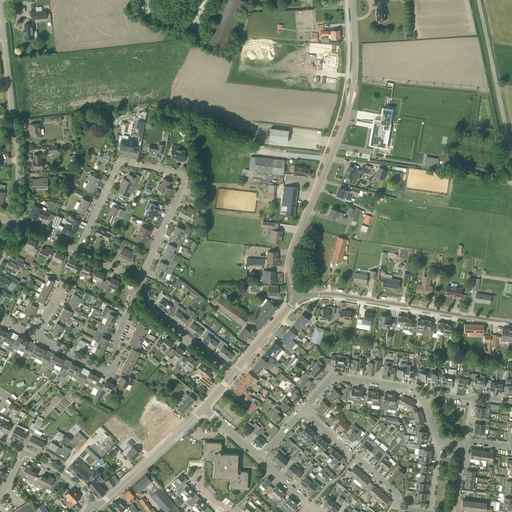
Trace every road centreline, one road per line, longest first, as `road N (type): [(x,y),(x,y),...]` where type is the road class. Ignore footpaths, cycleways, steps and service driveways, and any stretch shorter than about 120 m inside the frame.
road 1 (tertiary): [(299,298),(291,256),(353,86),(352,0)]
road 2 (residential): [(139,278),(183,185),(179,173),(118,164),(77,248)]
road 3 (tertiary): [(511,324),(351,295),(299,298)]
road 4 (residential): [(11,220),(18,170),(3,32)]
road 5 (residential): [(421,511),(397,505),(395,491),(302,410)]
road 6 (residential): [(511,156),(478,0)]
road 7 (residential): [(38,336),(110,369),(128,312),(145,307)]
road 8 (tertiary): [(90,504),(103,502),(203,408)]
road 9 (residential): [(425,400),(408,387),(334,377),(302,410)]
